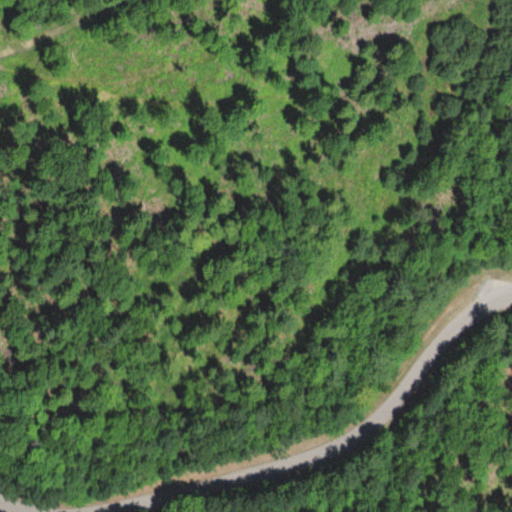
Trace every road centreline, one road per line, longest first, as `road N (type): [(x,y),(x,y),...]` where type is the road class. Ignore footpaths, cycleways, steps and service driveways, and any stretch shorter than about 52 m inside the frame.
road 1 (residential): [(511,294),(446,330),(384,417),(323,452),(232,481),(70,511)]
road 2 (residential): [(0,35),(120,0)]
